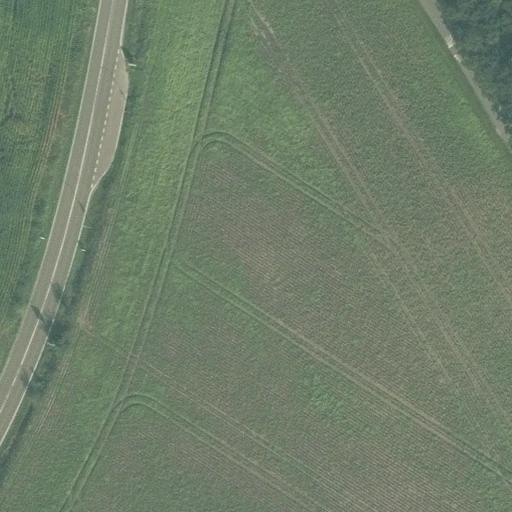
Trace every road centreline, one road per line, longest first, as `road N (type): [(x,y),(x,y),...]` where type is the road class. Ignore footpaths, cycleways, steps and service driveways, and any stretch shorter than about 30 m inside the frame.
road 1 (secondary): [(0,405),(62,245),(113,0)]
road 2 (unclassified): [(511,138),(429,0)]
